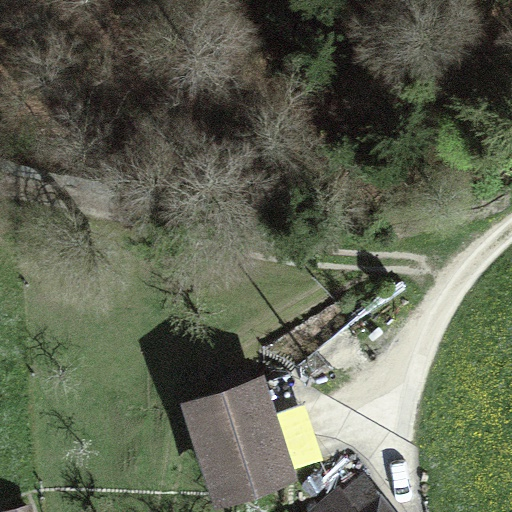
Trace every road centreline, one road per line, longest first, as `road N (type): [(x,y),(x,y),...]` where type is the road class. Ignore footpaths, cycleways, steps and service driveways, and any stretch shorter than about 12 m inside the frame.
road 1 (track): [(0,191),(77,210),(470,259)]
road 2 (track): [(395,383),(470,259)]
